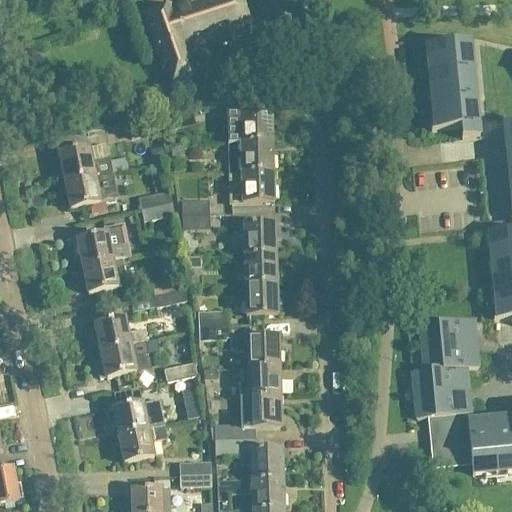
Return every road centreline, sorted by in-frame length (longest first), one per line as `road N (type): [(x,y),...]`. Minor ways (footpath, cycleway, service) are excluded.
road 1 (residential): [(395,86),(331,99),(319,120),(330,511)]
road 2 (residential): [(361,511),(384,367),(395,86)]
road 3 (residential): [(50,511),(0,250)]
